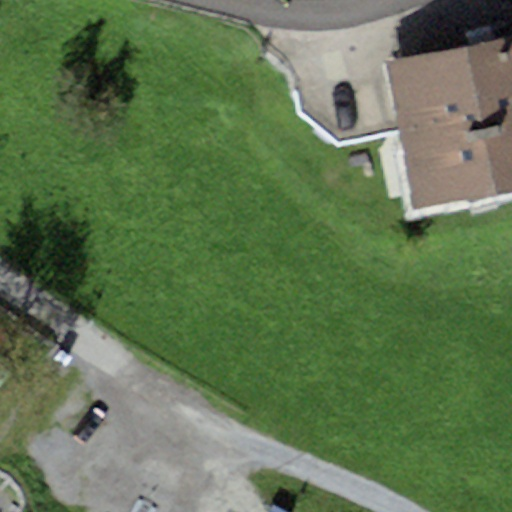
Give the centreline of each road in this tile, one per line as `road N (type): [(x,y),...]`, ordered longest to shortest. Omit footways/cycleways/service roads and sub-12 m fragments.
road 1 (track): [(0,290),(222,427),(400,511)]
road 2 (residential): [(378,0),(330,14),(231,0)]
